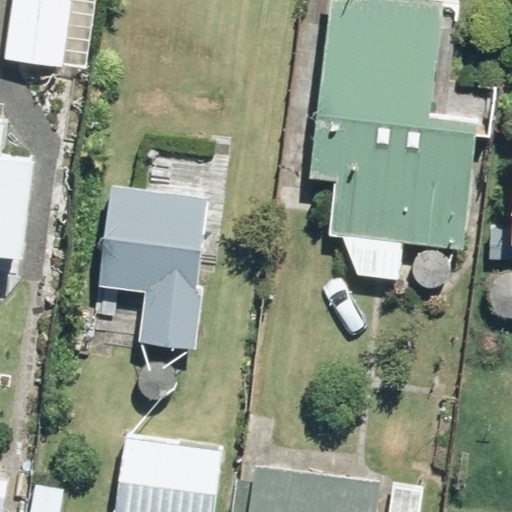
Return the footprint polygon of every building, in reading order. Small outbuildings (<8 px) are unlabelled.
[(15,0),(7,58),(66,66),(74,0),(15,0)] [(434,116),(447,1),(442,0),(335,0),(315,177),(340,179),(332,232),(343,234),(361,275),(401,281),(406,241),(469,248),(484,121),(434,116)] [(0,252),(28,256),(38,161),(3,157),(7,121),(0,119),(0,252)] [(104,286),(149,291),(142,341),(198,349),(205,288),(199,288),(211,198),(117,185),(104,286)] [(511,228),(493,227),(492,258),(511,258),(511,228)] [(118,511),(213,511),(222,447),(128,436),(118,511)] [(378,511),(383,477),(261,462),(259,482),(238,478),(233,511),(378,511)] [(0,510),(4,511),(8,479),(0,477),(0,510)] [(38,482),(33,511),(61,511),(65,488),(38,482)] [(390,511),(423,511),(426,487),(393,483),(390,511)]
